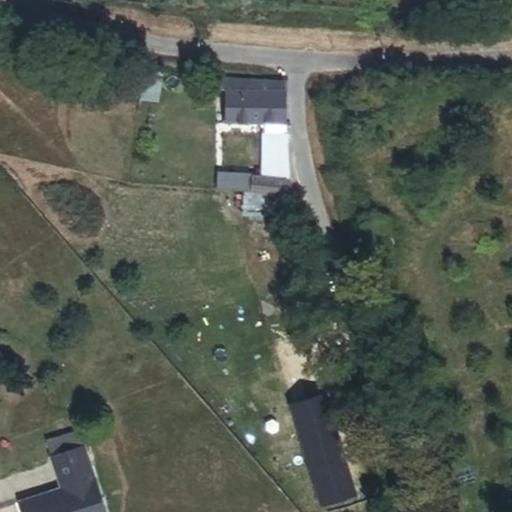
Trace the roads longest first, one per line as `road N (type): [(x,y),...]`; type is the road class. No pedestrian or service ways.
road 1 (unclassified): [(298,63),(299,157),(416,511)]
road 2 (residential): [(298,63),(0,14)]
road 3 (residential): [(511,57),(298,63)]
